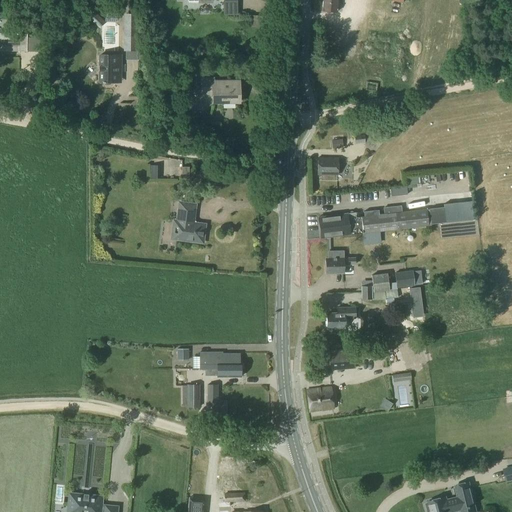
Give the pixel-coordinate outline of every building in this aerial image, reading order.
[(322,0),(321,11),(337,12),(337,10),(338,2),(337,0),(322,0)] [(401,10),(402,0),(380,0),(379,6),(401,10)] [(376,14),(377,8),(350,7),(349,23),(369,24),(369,14),(376,14)] [(94,11),(88,17),(94,23),(100,16),(94,11)] [(125,15),(124,51),(126,51),(137,51),(137,15),(125,15)] [(0,48),(17,48),(17,52),(26,52),(27,35),(0,34),(0,48)] [(99,57),(99,83),(104,83),(104,84),(106,85),(109,85),(111,84),(112,83),(116,83),(116,75),(120,75),(121,57),(99,57)] [(179,67),(180,85),(195,84),(194,67),(179,67)] [(212,78),(201,78),(201,92),(212,92),(212,103),(238,103),(238,86),(229,86),(229,82),(212,82),(212,78)] [(366,82),(365,91),(376,92),(377,84),(366,82)] [(156,103),(169,111),(174,103),(160,96),(156,103)] [(373,130),(372,130),(354,132),(355,143),(374,141),(373,137),(373,130)] [(342,140),(331,141),(332,149),(342,148),(342,140)] [(317,158),(317,175),(337,176),(337,158),(317,158)] [(400,190),(409,190),(409,178),(399,179),(400,190)] [(174,221),(171,239),(189,241),(191,242),(192,243),(194,243),(196,243),(197,242),(202,243),(203,238),(204,236),(204,235),(204,233),(204,231),(204,230),(204,225),(192,223),(195,205),(179,203),(177,221),(174,221)] [(355,212),(317,216),(319,237),(346,234),(346,235),(361,233),(379,231),(424,227),(423,211),(401,213),(401,206),(384,208),(384,214),(359,217),(358,215),(355,215),(355,212)] [(444,207),(429,209),(431,224),(445,222),(444,207)] [(159,240),(167,241),(168,227),(159,226),(159,240)] [(379,231),(361,233),(362,244),(380,242),(379,231)] [(326,259),(326,274),(343,273),(342,266),(355,265),(355,258),(343,258),(342,251),(326,252),(326,259)] [(396,283),(387,284),(388,291),(396,290),(396,289),(414,287),(414,286),(421,285),(420,272),(412,272),(412,271),(394,274),(396,283)] [(386,274),(369,275),(371,291),(372,291),(372,292),(372,293),(384,292),(388,291),(387,284),(386,274)] [(426,289),(417,290),(421,317),(430,316),(426,289)] [(388,291),(384,292),(385,299),(400,297),(399,290),(396,290),(388,291)] [(337,314),(327,314),(327,329),(344,328),(344,319),(355,319),(354,308),(336,308),(337,314)] [(173,353),(184,353),(185,342),(173,342),(173,353)] [(351,351),(327,355),(329,369),(353,365),(351,351)] [(199,357),(199,363),(239,363),(239,354),(220,354),(220,353),(199,353),(199,357)] [(240,363),(239,363),(199,363),(200,368),(200,369),(217,369),(218,377),(240,377),(240,363)] [(409,373),(392,375),(393,382),(410,379),(409,373)] [(177,379),(174,379),(174,392),(177,392),(179,392),(179,407),(186,407),(187,407),(187,408),(199,408),(199,385),(188,385),(187,385),(187,379),(177,379)] [(207,385),(207,416),(218,417),(217,386),(207,385)] [(331,387),(306,390),(309,412),(334,409),(331,387)] [(469,483),(455,486),(457,496),(460,505),(460,508),(474,504),(469,483)] [(245,493),(223,494),(224,503),(245,502),(245,493)] [(70,494),(68,506),(70,506),(69,511),(116,511),(117,507),(106,506),(105,508),(100,507),(101,497),(70,494)] [(451,511),(451,507),(460,505),(457,496),(446,499),(446,497),(428,502),(428,503),(426,504),(427,511),(451,511)] [(189,498),(187,511),(203,511),(205,499),(189,498)]
